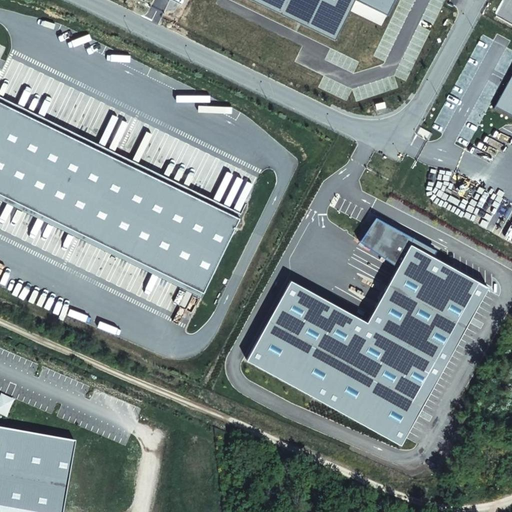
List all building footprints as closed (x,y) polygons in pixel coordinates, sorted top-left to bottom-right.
[(394,0),(254,0),(335,39),(353,0),(357,0),(388,14),(394,0)] [(511,74),(494,107),(511,116),(511,74)] [(0,199),(200,297),(241,214),(0,95),(0,199)] [(290,280),(246,360),(400,444),(487,287),(435,257),(438,251),(375,217),(360,241),(397,266),(366,321),(290,280)] [(0,511),(63,511),(76,442),(0,428),(0,511)]
